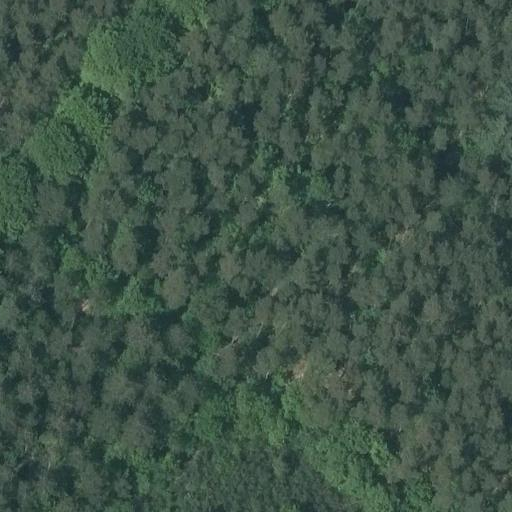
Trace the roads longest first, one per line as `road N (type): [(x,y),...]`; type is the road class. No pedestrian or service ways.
road 1 (unknown): [(240,0),(166,50),(0,271)]
road 2 (track): [(137,0),(0,170)]
